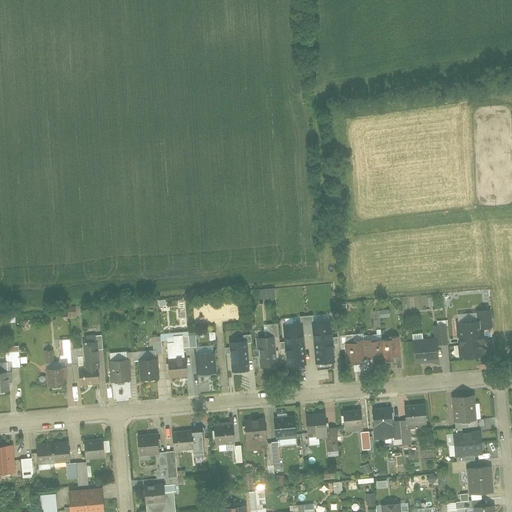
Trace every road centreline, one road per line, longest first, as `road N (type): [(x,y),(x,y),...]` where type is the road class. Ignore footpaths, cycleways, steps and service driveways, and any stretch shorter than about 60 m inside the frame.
road 1 (residential): [(500,377),(118,412)]
road 2 (residential): [(500,377),(511,511)]
